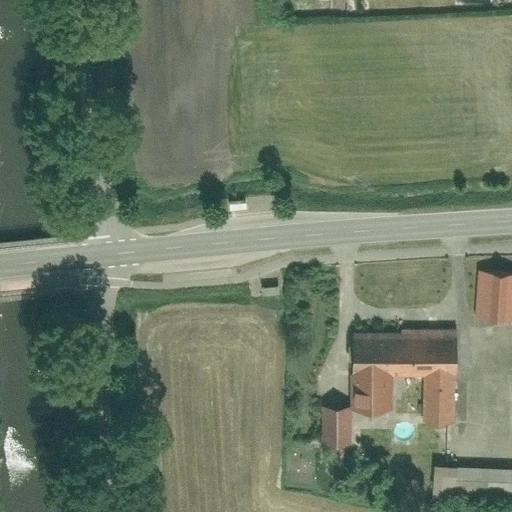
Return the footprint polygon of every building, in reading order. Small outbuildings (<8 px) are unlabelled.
[(247,193),(233,194),(234,206),(248,205),(247,193)] [(511,268),(483,266),(479,314),(511,316),(511,268)] [(279,282),(265,283),(266,295),(280,294),(279,282)] [(406,330),(358,330),(358,406),(396,406),(395,370),(428,370),(428,417),(460,417),(460,325),(406,325),(406,330)] [(354,403),(327,403),(327,440),(355,440),(354,403)] [(511,464),(439,461),(438,494),(511,496),(511,464)]
